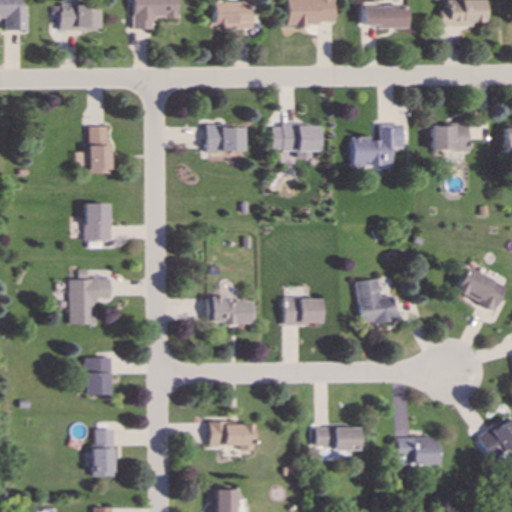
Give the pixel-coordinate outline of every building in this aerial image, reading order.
[(0,0),(0,19),(2,20),(2,31),(24,30),(23,6),(18,6),(17,0),(0,0)] [(150,29),(149,19),(175,18),(175,0),(130,0),(131,30),(150,29)] [(284,0),(285,26),(332,25),(330,0),(284,0)] [(482,23),(481,0),(451,0),(446,0),(446,9),(438,10),(438,27),(471,26),(471,23),(482,23)] [(210,2),(210,27),(247,27),(248,2),(210,2)] [(57,29),(96,30),(96,4),(58,4),(57,29)] [(402,27),(402,6),(359,7),(360,28),(402,27)] [(315,125),(278,125),(278,128),(268,128),(269,151),(294,151),(294,159),(308,158),(308,152),(316,151),(315,125)] [(348,166),(387,166),(387,149),(399,149),(399,125),(375,125),(376,138),(348,138),(348,166)] [(428,151),(465,150),(464,125),(427,126),(428,151)] [(241,152),(240,126),(203,126),(203,153),(241,152)] [(105,127),(85,127),(86,174),(106,174),(105,127)] [(511,154),(511,129),(500,130),(501,155),(511,154)] [(81,204),(82,241),(107,241),(106,204),(81,204)] [(491,311),(502,287),(463,267),(451,291),(491,311)] [(67,280),(67,325),(93,325),(93,299),(107,299),(107,279),(67,280)] [(393,320),(390,296),(377,297),(375,279),(353,282),(358,325),(393,320)] [(250,324),(250,302),(226,302),(226,297),(204,297),(204,323),(250,324)] [(281,325),(318,324),(317,298),(280,299),(281,325)] [(81,395),(107,395),(107,358),(82,358),(81,395)] [(511,443),(511,427),(504,416),(473,438),(488,460),(511,443)] [(236,446),(236,451),(249,451),(249,422),(205,423),(205,446),(236,446)] [(327,451),(355,451),(354,428),(311,429),(311,447),(327,447),(327,451)] [(110,430),(89,430),(90,477),(110,477),(110,430)] [(433,438),(392,438),(392,457),(401,457),(402,465),(433,465),(433,438)] [(231,511),(231,490),(211,490),(211,511),(231,511)]
